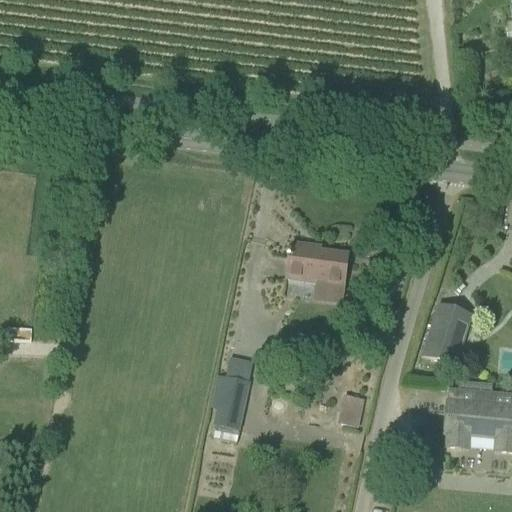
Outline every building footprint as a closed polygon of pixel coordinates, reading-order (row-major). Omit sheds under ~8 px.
[(79,229),(65,227),(63,238),(78,239),(79,229)] [(343,291),(347,260),(347,259),(311,255),(311,251),(290,248),(285,284),(343,291)] [(473,319),(437,308),(420,361),(455,372),(473,319)] [(250,386),(224,380),(214,431),(240,436),(250,386)] [(493,445),(492,456),(511,458),(511,399),(448,394),(444,439),(447,439),(446,452),(463,453),(464,442),(471,442),(493,445)] [(357,431),(361,414),(343,411),(339,427),(357,431)]
